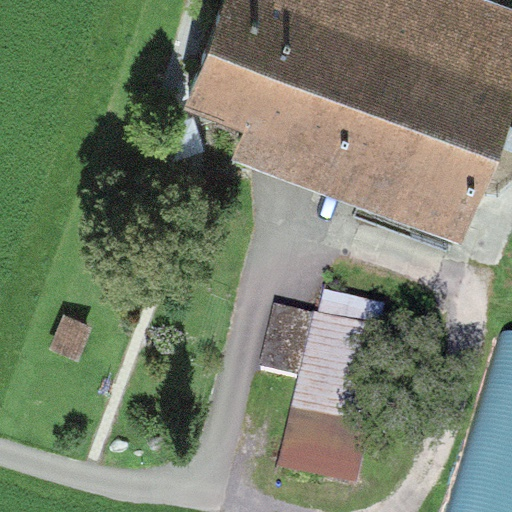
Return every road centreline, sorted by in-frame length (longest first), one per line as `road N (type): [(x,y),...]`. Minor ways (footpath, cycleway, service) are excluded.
road 1 (track): [(192,486),(292,207),(491,263)]
road 2 (track): [(511,193),(431,473),(405,511)]
road 3 (track): [(272,511),(0,434)]
